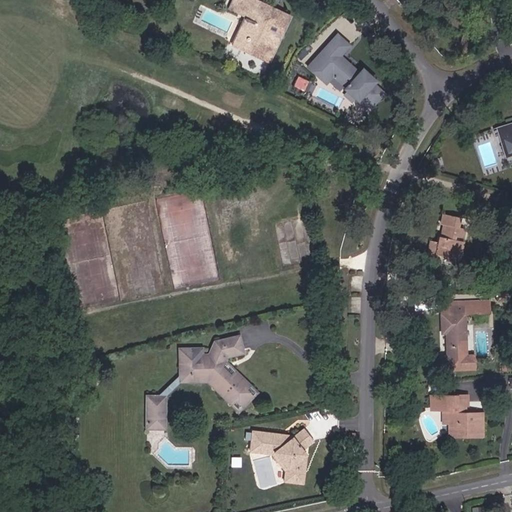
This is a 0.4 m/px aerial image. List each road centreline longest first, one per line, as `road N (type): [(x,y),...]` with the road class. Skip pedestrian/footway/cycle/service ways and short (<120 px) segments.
road 1 (unclassified): [(436,112),(404,164),(373,272),(370,510)]
road 2 (unclassified): [(370,510),(511,481)]
road 3 (residential): [(436,112),(421,59),(377,0)]
